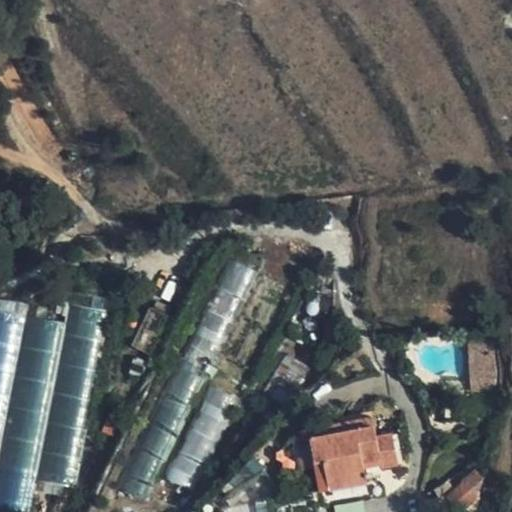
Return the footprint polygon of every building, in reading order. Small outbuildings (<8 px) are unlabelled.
[(253,433),(345,239),(309,221),(260,218),(251,233),(238,227),(104,496),(127,508),(137,490),(155,499),(159,491),(175,499),(190,472),(209,482),(238,426),(253,433)] [(0,307),(0,511),(32,511),(37,479),(83,485),(108,307),(71,302),(69,317),(0,307)] [(376,451),(393,449),(393,443),(392,428),(325,434),(327,464),(335,463),(337,487),(378,482),(376,463),(376,451)] [(415,471),(414,448),(393,449),(394,461),(396,473),(415,471)] [(394,461),(393,449),(376,451),(376,463),(394,461)] [(230,511),(254,511),(283,483),(256,457),(216,498),(230,511)] [(335,463),(327,464),(330,495),(338,494),(337,487),(335,463)] [(339,511),(367,511),(366,500),(339,503),(339,511)]
